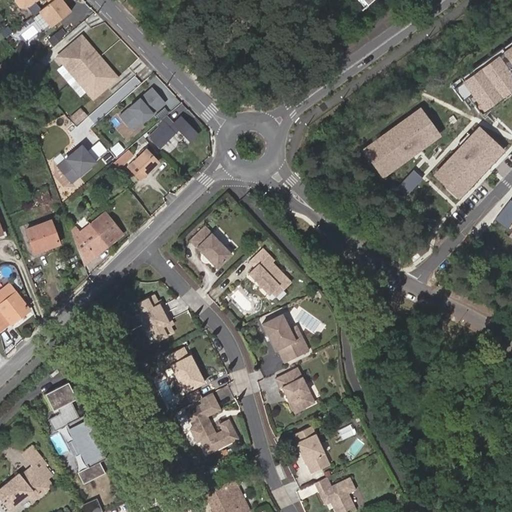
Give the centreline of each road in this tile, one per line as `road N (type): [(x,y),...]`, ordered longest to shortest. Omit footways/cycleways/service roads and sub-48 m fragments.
road 1 (residential): [(141,243),(228,340),(271,478),(290,511)]
road 2 (tertiary): [(446,0),(270,124)]
road 3 (tertiary): [(141,243),(0,380)]
road 4 (residential): [(272,167),(308,206),(411,284)]
road 5 (tertiary): [(107,0),(231,130)]
road 6 (residential): [(411,284),(511,178)]
road 7 (tertiary): [(230,161),(141,243)]
